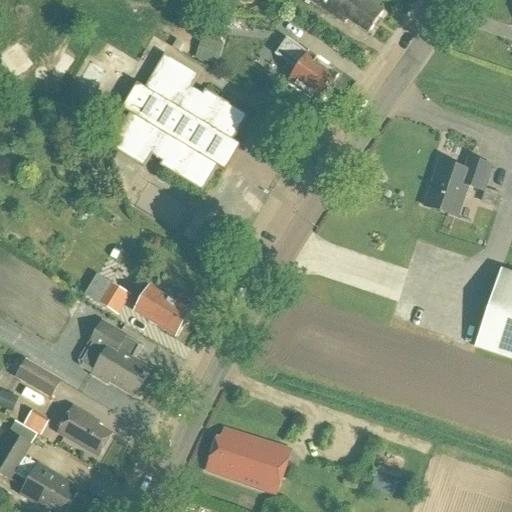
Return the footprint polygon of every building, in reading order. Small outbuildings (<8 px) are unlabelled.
[(371,0),(306,0),(306,1),(344,26),(347,21),(368,35),(383,12),(370,3),(371,0)] [(296,70),(287,82),(318,104),(338,76),(286,40),(275,55),(296,70)] [(200,77),(165,57),(145,90),(137,85),(122,111),(129,116),(110,150),(144,170),(152,157),(162,164),(160,168),(203,194),(218,169),(226,173),(227,172),(219,167),(232,145),(240,149),(241,148),(233,143),(248,118),(205,92),(203,96),(192,90),(200,77)] [(442,161),(427,209),(458,219),(468,186),(485,191),(493,167),(473,161),(470,170),(442,161)] [(511,276),(499,273),(474,348),(511,361),(511,276)] [(189,314),(149,288),(151,284),(141,278),(131,294),(139,299),(131,311),(174,338),(189,314)] [(110,285),(98,305),(116,316),(128,296),(110,285)] [(136,398),(151,370),(140,364),(149,349),(128,337),(104,324),(91,347),(104,354),(92,376),(114,388),(115,386),(136,398)] [(26,360),(15,379),(51,401),(62,382),(26,360)] [(0,408),(10,412),(15,399),(0,393),(0,408)] [(92,422),(94,420),(75,409),(59,436),(100,460),(115,436),(92,422)] [(216,438),(205,472),(274,496),(289,453),(224,430),(221,440),(216,438)] [(32,447),(9,434),(0,451),(0,478),(11,484),(15,477),(26,484),(22,491),(25,492),(23,496),(37,504),(39,501),(57,511),(67,511),(80,491),(26,458),(32,447)] [(376,467),(371,492),(395,497),(400,471),(376,467)]
